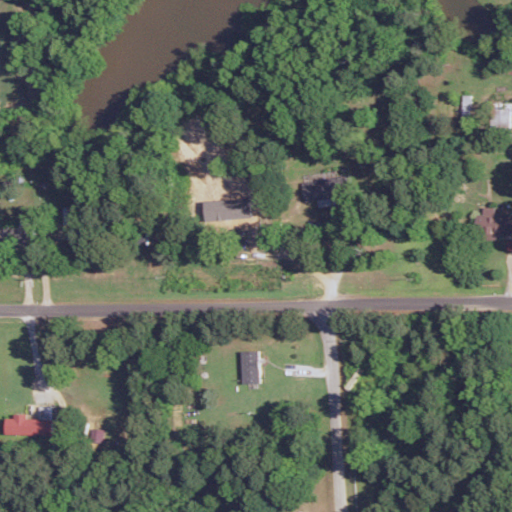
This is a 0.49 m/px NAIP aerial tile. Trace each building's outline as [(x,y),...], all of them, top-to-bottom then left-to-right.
[(470,120),(472,94),(463,94),(462,119),(470,120)] [(511,102),(492,101),(491,126),(511,127),(511,102)] [(301,180),(305,201),(317,199),(318,206),(338,203),(336,195),(353,192),(350,173),(333,176),(333,175),(301,180)] [(252,217),(251,197),(206,199),(207,219),(252,217)] [(478,213),(477,238),(496,239),(496,234),(511,234),(511,214),(495,214),(495,206),(484,206),(483,214),(478,213)] [(0,226),(0,246),(34,245),(33,219),(20,219),(20,226),(0,226)] [(244,382),(262,382),(261,349),(244,350),(244,382)] [(52,418),(26,418),(26,413),(14,412),(13,417),(6,417),(6,433),(52,434),(52,418)] [(91,440),(103,441),(103,428),(91,428),(91,440)]
